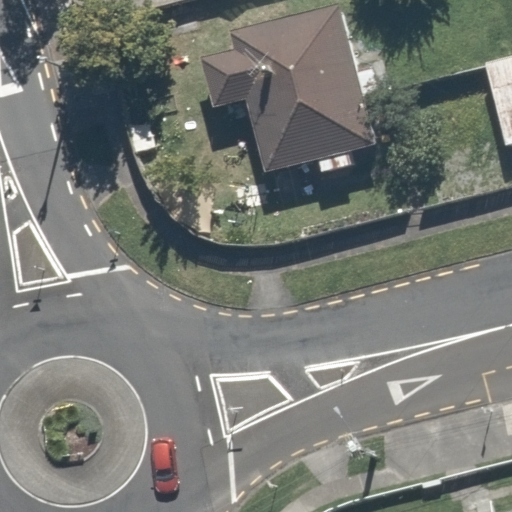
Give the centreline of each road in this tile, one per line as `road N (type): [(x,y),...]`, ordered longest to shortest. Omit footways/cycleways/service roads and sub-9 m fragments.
road 1 (residential): [(511,325),(181,415)]
road 2 (unclassified): [(46,326),(82,324),(147,353),(181,415)]
road 3 (tertiary): [(0,161),(46,326)]
